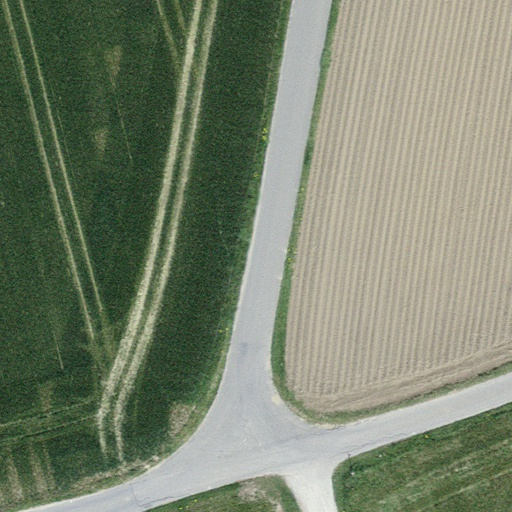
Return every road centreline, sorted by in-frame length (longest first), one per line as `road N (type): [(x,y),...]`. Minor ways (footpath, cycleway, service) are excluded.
road 1 (unclassified): [(310,0),(236,405),(234,466)]
road 2 (unclassified): [(234,466),(418,419),(511,385)]
road 3 (unclassified): [(234,466),(77,511)]
